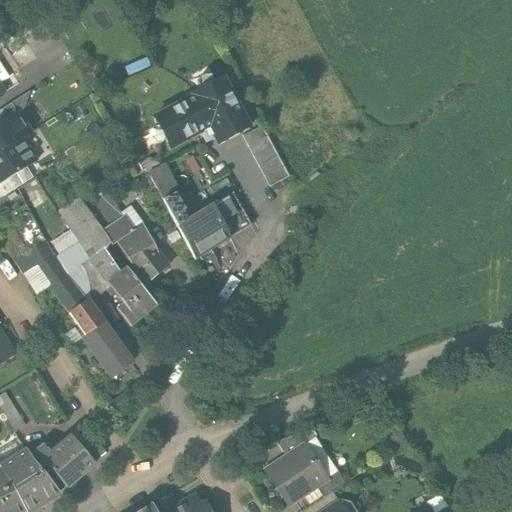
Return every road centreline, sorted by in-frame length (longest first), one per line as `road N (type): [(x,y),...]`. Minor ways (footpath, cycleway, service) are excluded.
road 1 (unclassified): [(190,448),(511,331)]
road 2 (residential): [(190,448),(174,405),(175,377),(273,226)]
road 3 (residential): [(134,484),(0,289)]
